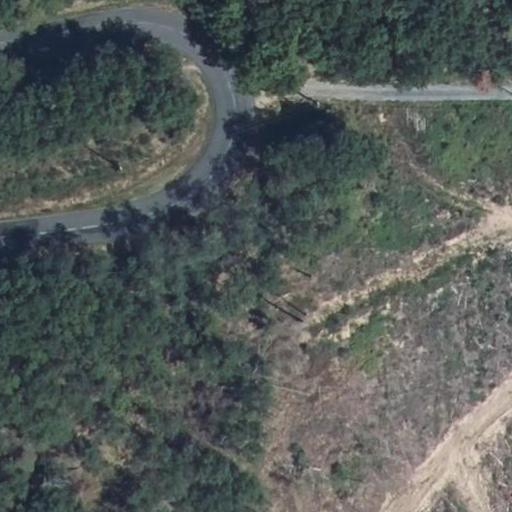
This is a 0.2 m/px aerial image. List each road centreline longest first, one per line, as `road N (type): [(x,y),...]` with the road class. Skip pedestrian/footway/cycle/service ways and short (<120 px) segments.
road 1 (tertiary): [(0,238),(144,217),(202,187),(228,146),(232,96),(223,66),(199,38),(158,23),(89,26),(0,45)]
road 2 (track): [(232,96),(511,92)]
